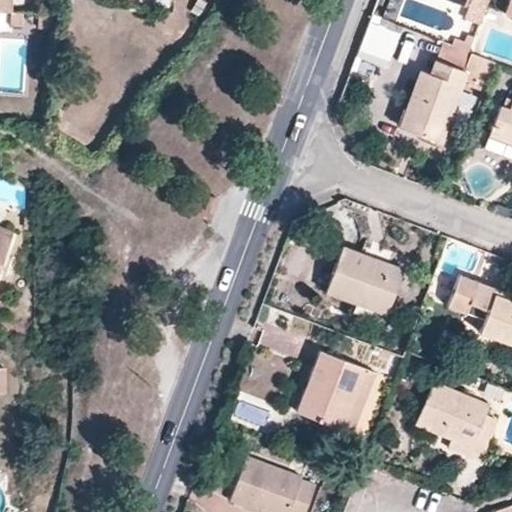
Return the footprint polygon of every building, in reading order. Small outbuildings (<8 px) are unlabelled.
[(11,13),(12,0),(0,0),(0,11),(11,13)] [(479,24),(488,0),(470,0),(464,18),(479,24)] [(23,26),(24,13),(11,13),(10,26),(23,26)] [(54,30),(57,15),(39,14),(38,29),(54,30)] [(390,61),(400,34),(369,22),(359,49),(390,61)] [(468,51),(474,37),(466,35),(464,41),(454,38),(452,45),(468,51)] [(464,71),(471,52),(468,51),(452,45),(443,41),(436,60),(464,71)] [(485,89),(496,62),(471,52),(464,71),(465,72),(463,79),(485,89)] [(463,79),(465,72),(464,71),(436,60),(431,74),(421,70),(400,127),(440,141),(463,79)] [(509,108),(511,99),(506,97),(503,105),(509,108)] [(511,99),(509,108),(503,105),(500,104),(489,134),(511,142),(511,99)] [(511,142),(489,134),(484,145),(511,155),(511,142)] [(212,213),(217,199),(208,195),(203,210),(212,213)] [(30,226),(30,216),(21,216),(21,226),(30,226)] [(10,231),(0,227),(0,232),(8,236),(10,231)] [(0,258),(8,236),(0,232),(0,258)] [(383,311),(400,267),(384,261),(383,265),(365,258),(366,254),(338,244),(322,287),(383,311)] [(384,261),(366,254),(365,258),(383,265),(384,261)] [(511,287),(508,296),(502,294),(504,290),(502,289),(456,270),(444,302),(480,317),(475,329),(511,343),(511,345),(511,287)] [(281,281),(276,297),(290,302),(295,286),(281,281)] [(508,296),(511,287),(503,285),(502,289),(504,290),(502,294),(508,296)] [(338,426),(362,365),(316,347),(292,408),(338,426)] [(349,430),(373,370),(362,365),(338,426),(349,430)] [(470,384),(473,374),(458,369),(454,378),(470,384)] [(494,418),(481,412),(484,402),(429,379),(411,419),(447,434),(468,442),(464,452),(477,457),(494,418)] [(464,452),(468,442),(447,434),(443,443),(464,452)] [(278,511),(300,511),(312,483),(297,477),(298,474),(242,452),(226,497),(256,509),(258,504),(266,507),(278,511)] [(508,511),(511,511),(509,502),(490,508),(491,511),(508,511)]
